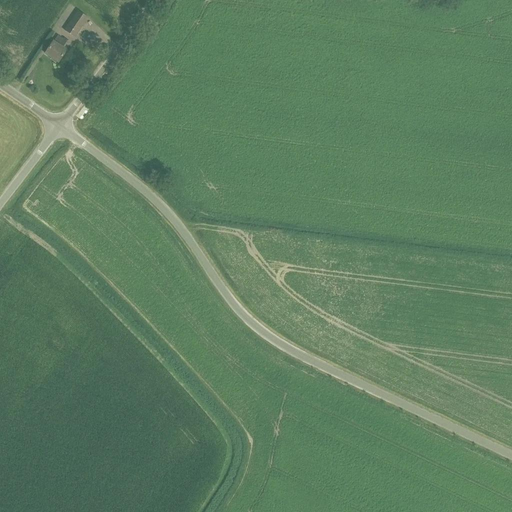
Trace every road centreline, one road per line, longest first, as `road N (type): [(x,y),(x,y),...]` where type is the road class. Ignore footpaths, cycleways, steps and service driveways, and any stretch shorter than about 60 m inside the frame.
road 1 (unclassified): [(511,457),(269,337),(231,303),(150,196),(60,126)]
road 2 (unclassified): [(60,126),(153,0)]
